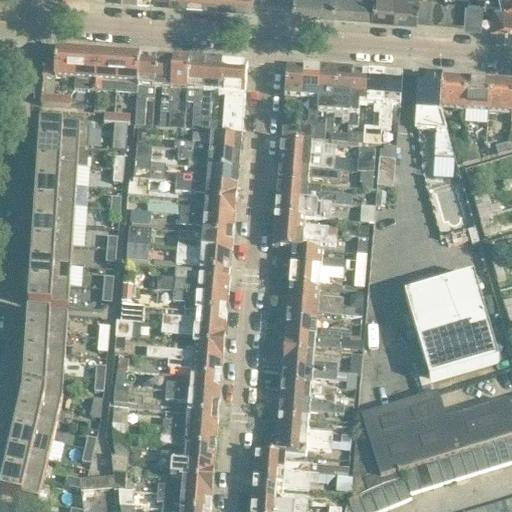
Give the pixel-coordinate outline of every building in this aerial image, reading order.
[(292,0),(292,9),(335,12),(335,0),(292,0)] [(335,0),(335,12),(373,15),(373,0),(335,0)] [(373,0),(373,15),(395,17),(396,0),(373,0)] [(396,0),(395,17),(417,18),(418,0),(396,0)] [(418,0),(417,18),(429,19),(430,0),(418,0)] [(479,23),(481,1),(465,0),(430,0),(429,19),(479,23)] [(511,3),(481,1),(479,23),(511,25),(511,3)] [(43,78),(75,81),(77,53),(56,52),(56,63),(44,62),(43,78)] [(77,53),(75,81),(74,92),(95,93),(98,55),(77,53)] [(119,57),(98,55),(95,93),(115,95),(115,96),(116,96),(119,57)] [(117,95),(137,96),(140,58),(119,57),(116,96),(117,96),(117,95)] [(155,89),(157,59),(140,58),(137,96),(135,127),(144,128),(146,102),(154,102),(155,89)] [(157,59),(155,89),(163,90),(160,130),(168,131),(174,61),(157,59)] [(180,91),(188,92),(190,62),(174,61),(168,131),(185,132),(186,116),(178,115),(180,91)] [(194,106),(192,132),(201,133),(206,63),(190,62),(188,92),(187,105),(194,106)] [(206,63),(201,133),(217,134),(218,124),(210,123),(212,94),(219,95),(219,97),(220,97),(222,64),(206,63)] [(222,64),(220,97),(226,98),(223,135),(242,136),(247,66),(222,64)] [(287,69),(283,123),(293,124),(294,101),(302,102),(305,70),(287,69)] [(305,70),(302,102),(310,102),(308,126),(317,126),(321,72),(305,70)] [(317,126),(316,142),(324,143),(326,116),(334,116),(337,73),(321,72),(317,126)] [(337,73),(334,116),(341,117),(341,126),(350,127),(353,74),(337,73)] [(350,127),(349,129),(358,129),(360,105),(367,106),(370,75),(353,74),(350,127)] [(370,75),(367,106),(375,106),(373,130),(382,131),(386,76),(370,75)] [(386,76),(382,131),(391,131),(392,107),(400,108),(403,78),(386,76)] [(419,79),(415,131),(437,132),(435,159),(449,160),(448,166),(458,167),(448,133),(442,111),(440,106),(442,80),(419,79)] [(466,82),(442,80),(440,106),(442,111),(464,113),(466,82)] [(490,84),(466,82),(464,113),(488,114),(490,84)] [(511,85),(490,84),(488,114),(511,116),(511,85)] [(71,98),(42,96),(41,106),(42,106),(71,108),(71,98)] [(114,116),(105,116),(104,124),(114,125),(114,116)] [(127,126),(129,126),(130,117),(114,116),(114,125),(127,126)] [(114,125),(112,152),(125,153),(127,126),(114,125)] [(300,129),(299,140),(316,142),(317,126),(308,126),(300,125),(300,129)] [(41,126),(39,148),(89,151),(90,129),(41,126)] [(283,127),(282,139),(299,140),(300,129),(283,127)] [(138,132),(136,148),(145,149),(146,133),(138,132)] [(349,137),(348,145),(364,146),(365,136),(349,135),(349,137)] [(240,157),(242,140),(193,136),(193,144),(174,142),(173,151),(177,152),(240,157)] [(332,136),(332,143),(348,145),(349,137),(332,136)] [(281,143),(279,169),(334,173),(335,159),(323,158),(324,147),(281,143)] [(498,156),(511,152),(511,151),(509,143),(495,147),(498,156)] [(477,147),(468,149),(473,164),(481,161),(477,147)] [(39,148),(38,167),(78,170),(87,171),(89,151),(39,148)] [(136,148),(135,164),(150,166),(152,150),(145,149),(136,148)] [(380,152),(379,160),(396,161),(397,149),(384,148),(384,152),(380,152)] [(375,151),(359,149),(357,175),(360,175),(373,176),(375,151)] [(464,166),(473,164),(468,149),(460,152),(464,166)] [(195,169),(209,170),(239,173),(240,157),(177,152),(177,160),(195,162),(195,169)] [(115,159),(115,172),(124,172),(125,159),(115,159)] [(135,164),(133,181),(149,182),(164,184),(166,167),(150,166),(135,164)] [(38,167),(37,187),(76,190),(78,170),(38,167)] [(194,177),(184,176),(175,175),(175,184),(238,190),(239,173),(209,170),(195,169),(194,177)] [(341,174),(334,173),(279,169),(278,184),(308,187),(309,181),(340,184),(341,174)] [(123,185),(124,172),(115,172),(114,184),(123,185)] [(372,192),(373,176),(360,175),(360,185),(362,185),(362,191),(372,192)] [(478,178),(468,181),(472,196),(482,193),(478,178)] [(128,197),(133,197),(147,199),(149,182),(133,181),(133,185),(129,185),(128,197)] [(207,196),(206,204),(236,206),(238,190),(175,184),(174,193),(183,194),(207,196)] [(321,188),(308,187),(278,184),(277,201),(331,205),(332,206),(351,207),(352,199),(320,196),(321,188)] [(37,187),(35,207),(75,210),(76,190),(37,187)] [(483,197),(474,200),(480,220),(489,218),(503,214),(500,205),(492,208),(488,196),(483,197)] [(122,212),(122,199),(113,199),(112,211),(122,212)] [(332,206),(331,205),(277,201),(275,217),(306,220),(331,222),(332,206)] [(148,207),(147,215),(152,216),(181,218),(235,222),(236,206),(206,204),(205,212),(148,207)] [(35,207),(34,227),(74,230),(75,210),(35,207)] [(361,207),(360,224),(369,225),(374,225),(376,208),(361,207)] [(122,212),(112,211),(111,224),(121,225),(122,212)] [(131,214),(130,226),(151,227),(152,216),(147,215),(131,214)] [(275,217),(274,233),(328,237),(329,230),(305,228),(306,220),(275,217)] [(204,228),(203,236),(233,239),(235,222),(181,218),(180,226),(204,228)] [(480,220),(483,234),(493,231),(489,218),(480,220)] [(34,227),(33,247),(73,250),(74,230),(34,227)] [(128,246),(148,247),(150,248),(151,231),(129,229),(128,246)] [(476,231),(468,233),(472,247),(481,245),(476,231)] [(338,238),(328,237),(274,233),(273,251),(293,252),(293,251),(320,253),(321,247),(337,249),(338,238)] [(179,242),(178,251),(232,255),(233,239),(203,236),(179,234),(179,242)] [(117,252),(118,239),(109,238),(108,251),(117,252)] [(359,240),(357,256),(366,257),(368,241),(359,240)] [(127,262),(146,264),(148,247),(128,246),(127,262)] [(33,247),(31,267),(71,270),(73,250),(33,247)] [(107,264),(117,265),(117,252),(108,251),(107,264)] [(231,273),(232,255),(178,251),(177,260),(177,267),(201,269),(200,271),(231,273)] [(293,251),(293,252),(291,268),(345,273),(346,264),(322,262),(322,254),(320,253),(293,251)] [(489,254),(493,269),(503,266),(498,251),(489,254)] [(365,275),(366,257),(357,256),(356,274),(365,275)] [(493,269),(497,282),(506,279),(503,266),(493,269)] [(31,267),(30,287),(70,290),(71,270),(31,267)] [(345,273),(291,268),(290,284),(290,286),(319,289),(320,287),(329,287),(329,280),(344,281),(345,273)] [(156,291),(175,293),(229,297),(231,273),(200,271),(200,273),(176,271),(176,281),(157,280),(156,291)] [(364,290),(365,275),(356,274),(354,289),(364,290)] [(103,291),(113,292),(114,279),(104,278),(103,291)] [(473,279),(404,299),(430,385),(499,365),(473,279)] [(290,288),(288,305),(342,310),(343,301),(319,299),(319,291),(319,289),(290,286),(290,288)] [(70,290),(30,287),(29,307),(69,310),(70,290)] [(125,289),(123,308),(132,309),(133,290),(125,289)] [(112,305),(113,292),(103,291),(102,304),(112,305)] [(227,317),(229,297),(175,293),(174,305),(184,306),(183,313),(227,317)] [(352,298),(352,304),(356,309),(362,310),(363,299),(352,298)] [(288,305),(287,322),(316,324),(317,316),(362,320),(362,311),(342,310),(288,305)] [(123,308),(122,324),(133,325),(141,326),(143,326),(145,310),(132,309),(123,308)] [(226,333),(227,317),(183,313),(183,321),(172,320),(162,319),(162,327),(226,333)] [(28,315),(27,335),(67,338),(68,318),(28,315)] [(316,324),(287,322),(286,338),(350,343),(351,334),(340,334),(316,332),(316,324)] [(117,323),(116,340),(125,341),(132,341),(133,325),(122,324),(117,323)] [(194,347),(224,349),(226,333),(162,327),(161,336),(171,337),(195,339),(194,347)] [(100,328),(99,340),(109,341),(109,328),(100,328)] [(27,335),(25,355),(66,358),(67,338),(27,335)] [(350,343),(286,338),(284,354),(314,357),(314,349),(339,351),(364,353),(364,344),(360,344),(350,343)] [(108,354),(109,341),(99,340),(98,353),(108,354)] [(116,340),(115,351),(124,352),(125,341),(116,340)] [(148,360),(169,361),(223,366),(224,349),(194,347),(193,354),(149,350),(148,360)] [(314,357),(284,354),(283,371),(336,375),(337,367),(313,365),(314,357)] [(25,355),(24,375),(64,377),(66,358),(25,355)] [(350,376),(357,377),(362,377),(363,359),(352,358),(350,376)] [(191,380),(222,382),(223,366),(169,361),(168,370),(192,372),(191,380)] [(118,362),(117,373),(125,374),(126,374),(127,362),(118,362)] [(95,380),(105,381),(106,368),(96,368),(95,380)] [(336,375),(283,371),(281,387),(311,390),(311,382),(336,384),(336,375)] [(117,373),(115,389),(123,390),(125,374),(117,373)] [(24,375),(23,396),(63,398),(64,377),(24,375)] [(348,385),(347,393),(355,393),(357,377),(350,376),(349,376),(348,385)] [(104,394),(105,381),(95,380),(95,393),(104,394)] [(220,398),(222,382),(191,380),(191,387),(167,385),(166,394),(220,398)] [(311,390),(281,387),(280,404),(334,408),(334,400),(335,399),(310,397),(311,390)] [(115,389),(115,394),(114,405),(128,406),(129,391),(123,390),(115,389)] [(189,411),(189,413),(219,416),(220,398),(166,394),(165,402),(189,404),(189,411)] [(354,479),(352,495),(354,500),(359,498),(370,493),(381,488),(392,484),(403,479),(401,473),(404,473),(414,469),(426,466),(437,462),(449,459),(460,455),(471,451),(483,448),(494,444),(506,441),(511,438),(511,401),(446,421),(438,395),(363,418),(381,477),(377,478),(365,437),(357,439),(354,479)] [(63,402),(63,398),(23,396),(18,416),(57,425),(63,402)] [(93,413),(103,414),(104,401),(94,400),(93,413)] [(334,400),(334,408),(344,409),(345,402),(345,401),(334,400)] [(280,404),(279,421),(308,423),(309,415),(344,418),(344,409),(334,408),(280,404)] [(114,410),(113,427),(127,428),(127,411),(114,410)] [(217,435),(219,416),(189,413),(188,415),(188,424),(164,421),(163,431),(217,435)] [(18,416),(13,436),(53,445),(57,425),(18,416)] [(277,439),(330,445),(331,436),(307,434),(308,423),(279,421),(277,439)] [(127,443),(127,428),(113,427),(113,442),(127,443)] [(156,430),(155,438),(186,441),(186,448),(216,451),(217,435),(163,431),(156,430)] [(48,464),(53,445),(13,436),(9,455),(48,464)] [(342,438),(341,445),(351,446),(351,439),(342,438)] [(94,453),(97,441),(88,439),(85,451),(94,453)] [(277,439),(276,456),(285,457),(305,459),(305,452),(329,454),(329,453),(330,445),(277,439)] [(494,444),(501,468),(511,464),(511,461),(506,441),(494,444)] [(129,443),(127,443),(113,442),(113,443),(114,443),(114,449),(116,458),(128,459),(129,443)] [(490,471),(501,468),(494,444),(483,448),(490,471)] [(156,456),(156,462),(161,463),(215,467),(216,451),(186,448),(185,456),(161,454),(161,456),(156,456)] [(483,448),(471,451),(479,475),(490,471),(483,448)] [(91,466),(94,453),(85,451),(82,464),(91,466)] [(467,478),(479,475),(471,451),(460,455),(467,478)] [(256,454),(255,471),(308,475),(319,476),(322,476),(323,467),(285,464),(285,457),(276,456),(256,454)] [(9,455),(4,475),(44,484),(48,464),(9,455)] [(460,455),(449,459),(456,482),(467,478),(460,455)] [(112,475),(126,476),(128,459),(116,458),(111,458),(112,475)] [(444,485),(456,482),(449,459),(437,462),(444,485)] [(433,489),(444,485),(437,462),(426,466),(433,489)] [(213,483),(215,467),(161,463),(160,471),(169,472),(169,480),(183,481),(213,483)] [(414,469),(421,492),(433,489),(426,466),(414,469)] [(414,469),(404,473),(411,496),(421,492),(414,469)] [(255,471),(253,487),(283,490),(310,492),(310,487),(318,487),(319,476),(308,475),(255,471)] [(0,494),(39,503),(44,484),(4,475),(0,493),(0,494)] [(118,493),(124,494),(126,476),(112,475),(113,479),(114,492),(115,493),(118,493)] [(80,492),(79,481),(67,478),(65,488),(80,492)] [(339,478),(338,494),(352,495),(354,479),(348,478),(339,478)] [(80,492),(81,493),(114,492),(113,479),(79,481),(80,492)] [(403,479),(392,484),(401,505),(412,500),(410,496),(403,479)] [(212,501),(213,483),(183,481),(182,489),(159,487),(158,496),(212,501)] [(390,510),(401,505),(392,484),(381,488),(390,510)] [(253,487),(252,504),(306,508),(306,499),(282,497),(283,490),(253,487)] [(370,493),(378,511),(384,511),(390,510),(381,488),(370,493)] [(118,493),(120,510),(134,511),(134,510),(131,509),(133,494),(124,494),(118,493)] [(365,511),(378,511),(370,493),(359,498),(365,511)] [(210,511),(212,501),(158,496),(157,504),(162,505),(161,511),(210,511)] [(348,503),(349,503),(352,511),(365,511),(359,498),(354,500),(348,503)] [(511,511),(511,500),(502,504),(504,511),(511,511)]
